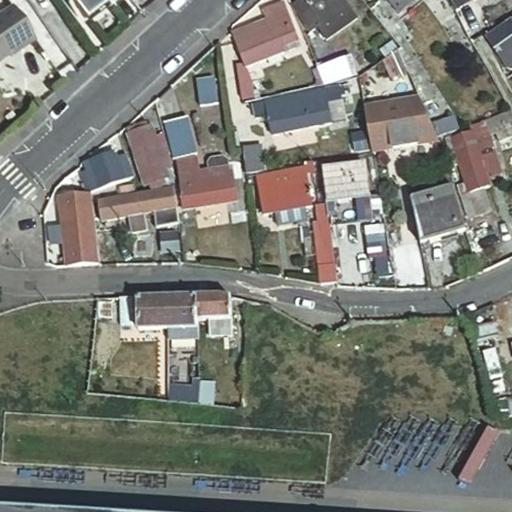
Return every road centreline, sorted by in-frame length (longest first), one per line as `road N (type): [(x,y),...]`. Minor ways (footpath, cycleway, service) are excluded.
road 1 (residential): [(511,278),(469,299),(362,307),(234,277),(0,280)]
road 2 (unclassified): [(0,196),(216,0)]
